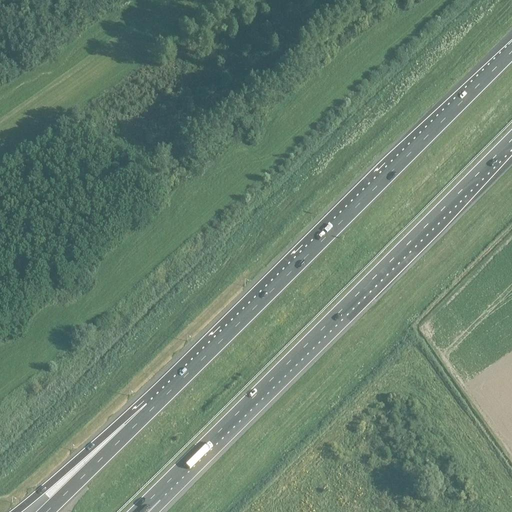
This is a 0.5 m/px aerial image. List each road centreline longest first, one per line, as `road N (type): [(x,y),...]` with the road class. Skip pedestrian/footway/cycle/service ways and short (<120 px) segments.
road 1 (motorway): [(511,50),(153,408)]
road 2 (motorway): [(156,493),(511,140)]
road 3 (motorway): [(153,408),(93,445),(17,511)]
road 4 (motorway): [(153,408),(46,511)]
